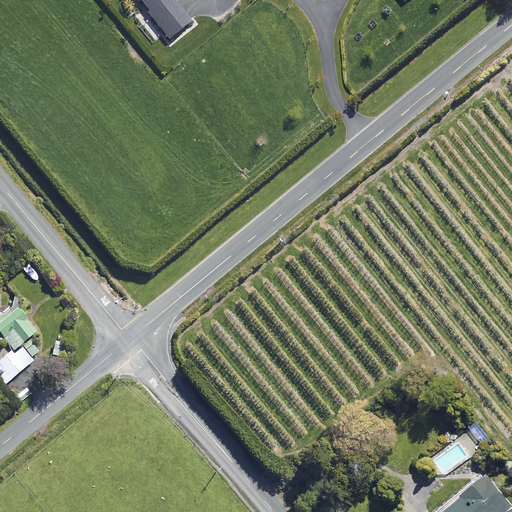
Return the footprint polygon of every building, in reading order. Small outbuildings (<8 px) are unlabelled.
[(137,0),(164,33),(171,42),(193,25),(187,18),(174,1),(175,0),(137,0)] [(2,324),(0,320),(0,344),(5,341),(13,352),(38,334),(21,310),(2,324)] [(34,362),(23,349),(14,356),(12,353),(0,363),(0,380),(5,387),(9,383),(34,362)] [(495,440),(488,431),(478,439),(484,448),(495,440)] [(502,511),(510,506),(485,476),(442,511),(502,511)]
